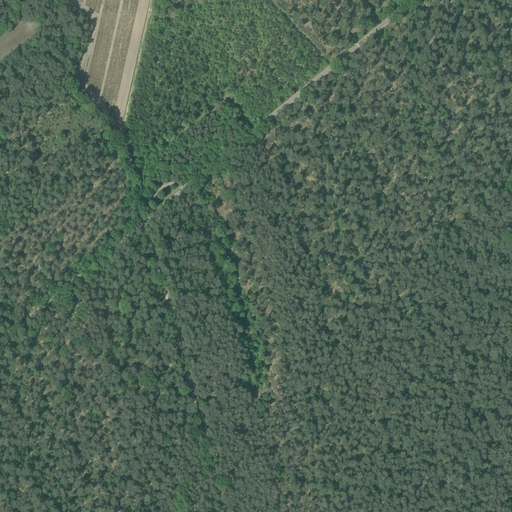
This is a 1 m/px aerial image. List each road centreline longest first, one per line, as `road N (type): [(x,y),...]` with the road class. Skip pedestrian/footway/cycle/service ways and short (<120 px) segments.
road 1 (track): [(197,405),(279,367),(447,220),(511,184)]
road 2 (tertiary): [(413,0),(145,221)]
road 3 (track): [(222,511),(145,221)]
road 4 (track): [(145,221),(121,138),(152,0)]
road 5 (tertiary): [(0,341),(145,221)]
